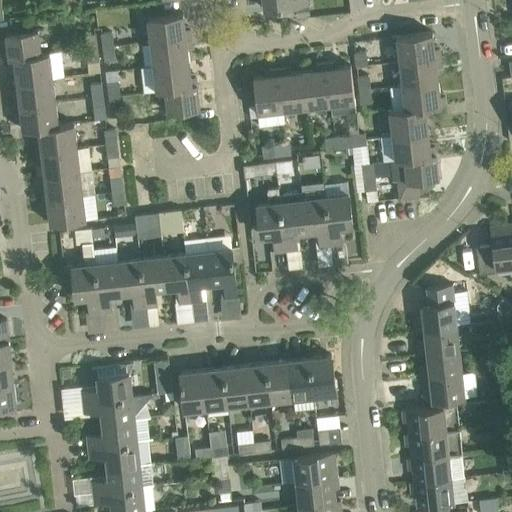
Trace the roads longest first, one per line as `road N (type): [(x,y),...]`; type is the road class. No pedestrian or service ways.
road 1 (residential): [(39,346),(217,329),(362,330)]
road 2 (residential): [(221,44),(329,33),(360,15),(473,6)]
road 3 (residential): [(39,346),(0,144)]
road 4 (residential): [(155,170),(213,164),(227,154),(221,44)]
road 5 (tertiary): [(362,330),(377,511)]
road 6 (tertiary): [(473,6),(485,118),(478,176)]
road 7 (residential): [(61,510),(39,346)]
road 8 (residential): [(396,267),(270,280)]
road 9 (tertiary): [(478,176),(450,219),(396,267)]
